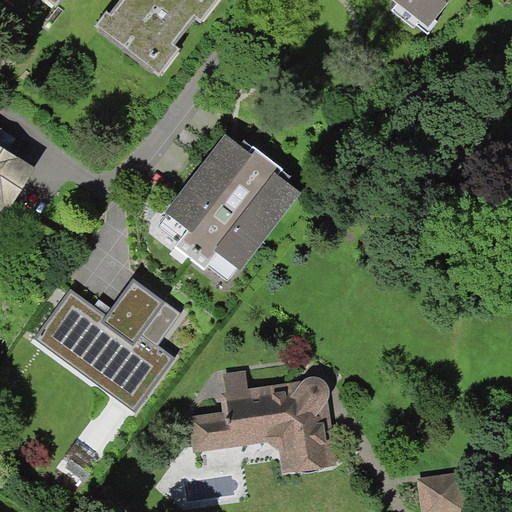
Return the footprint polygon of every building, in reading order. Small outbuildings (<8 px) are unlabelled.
[(222,0),(122,0),(100,28),(161,77),(222,0)] [(399,0),(433,27),(455,0),(399,0)] [(303,194),(228,137),(166,218),(241,275),(303,194)] [(40,166),(0,142),(0,233),(0,234),(40,166)] [(133,280),(106,317),(71,291),(37,338),(133,408),(171,357),(137,332),(160,300),(133,280)] [(232,414),(189,420),(195,454),(273,441),(278,475),(339,465),(330,407),(334,397),(333,387),(326,379),(315,378),(305,384),(247,393),(244,377),(226,380),(232,414)] [(460,474),(417,481),(422,511),(459,511),(466,511),(460,474)]
